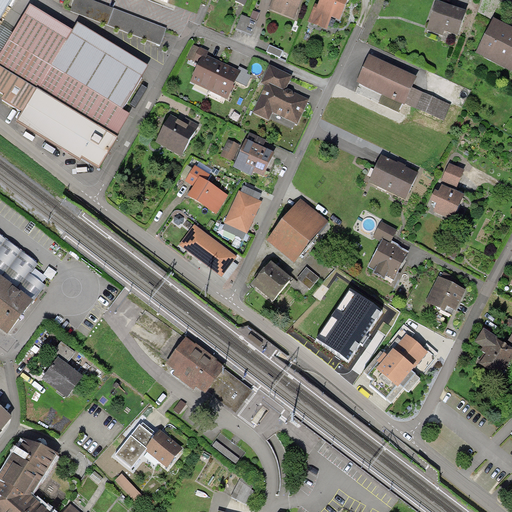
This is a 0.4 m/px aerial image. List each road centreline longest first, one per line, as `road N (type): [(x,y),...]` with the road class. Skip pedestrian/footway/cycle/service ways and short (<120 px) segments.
road 1 (residential): [(229,301),(354,33)]
road 2 (residential): [(94,199),(187,22),(270,62)]
road 3 (residential): [(229,301),(406,440)]
road 4 (residential): [(511,244),(406,440)]
road 5 (residential): [(158,378),(259,447),(271,481),(267,511)]
road 6 (residential): [(94,199),(229,301)]
